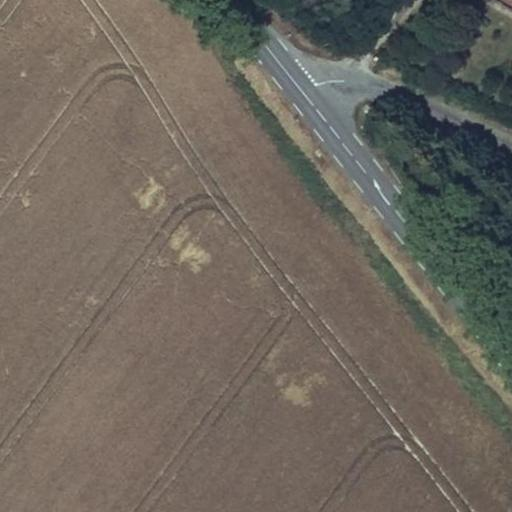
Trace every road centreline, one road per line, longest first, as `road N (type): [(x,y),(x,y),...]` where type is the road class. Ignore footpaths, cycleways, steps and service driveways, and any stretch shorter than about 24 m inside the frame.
road 1 (primary): [(511,355),(303,89)]
road 2 (residential): [(303,89),(326,82),(374,89),(511,151)]
